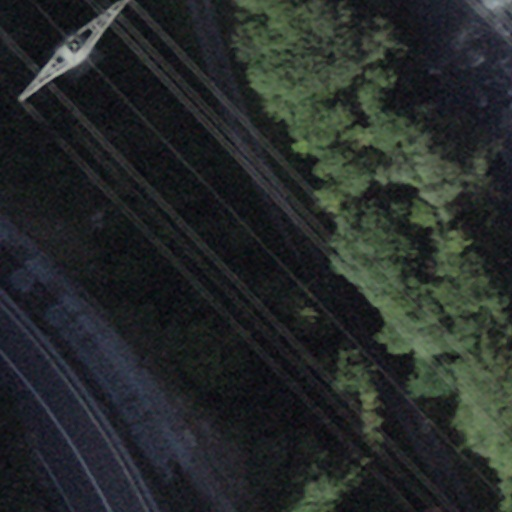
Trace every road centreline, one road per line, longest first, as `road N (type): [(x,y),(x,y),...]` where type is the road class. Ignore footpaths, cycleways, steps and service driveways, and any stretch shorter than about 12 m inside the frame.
road 1 (track): [(464,511),(437,450),(290,232),(223,96),(198,0)]
road 2 (primary): [(0,350),(81,458),(109,511)]
